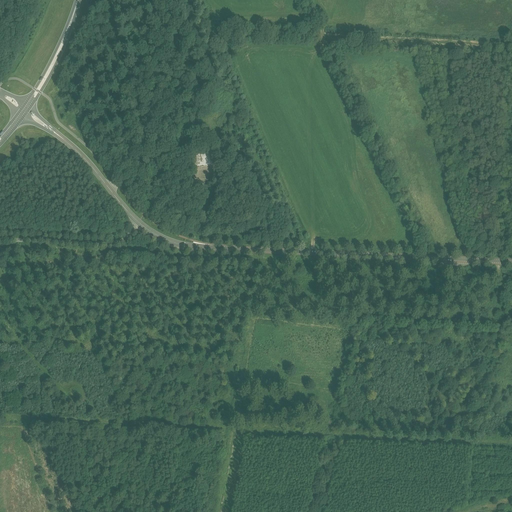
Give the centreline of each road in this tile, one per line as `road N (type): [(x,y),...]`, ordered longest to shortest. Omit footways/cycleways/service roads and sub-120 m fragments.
road 1 (secondary): [(139,223),(183,245),(511,262)]
road 2 (track): [(511,443),(208,425)]
road 3 (track): [(429,258),(302,0)]
road 4 (track): [(0,419),(208,425)]
road 5 (track): [(511,47),(321,37)]
road 6 (unclassified): [(139,223),(113,244),(0,241)]
road 7 (secondary): [(54,132),(139,223)]
